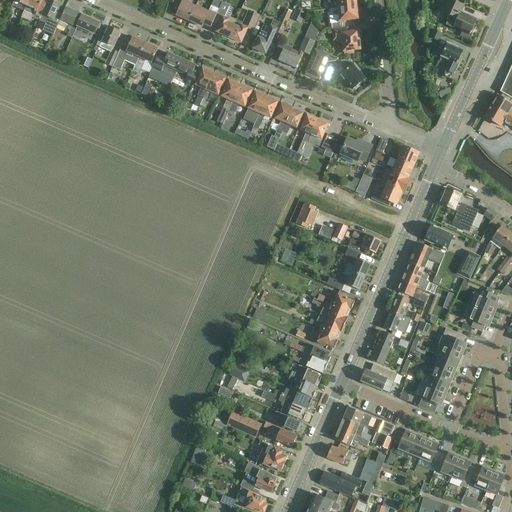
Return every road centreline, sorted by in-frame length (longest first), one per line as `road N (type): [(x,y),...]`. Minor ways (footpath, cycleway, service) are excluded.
road 1 (residential): [(98,0),(392,129)]
road 2 (secondary): [(340,385),(437,162)]
road 3 (secondary): [(442,150),(508,0)]
road 4 (secondary): [(288,511),(340,385)]
road 5 (residential): [(392,129),(376,0)]
